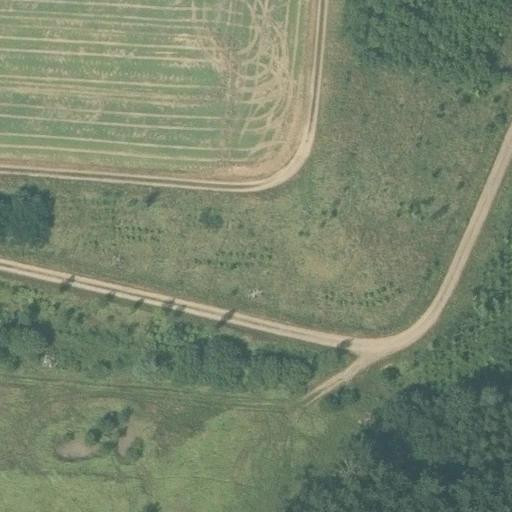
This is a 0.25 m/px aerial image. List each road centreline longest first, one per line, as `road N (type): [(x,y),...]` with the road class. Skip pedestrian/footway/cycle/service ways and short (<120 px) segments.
road 1 (track): [(511,142),(449,293),(406,344),(338,346),(0,269)]
road 2 (track): [(324,0),(305,157),(290,180),(268,193),(0,176)]
road 3 (track): [(379,349),(296,415),(264,511)]
